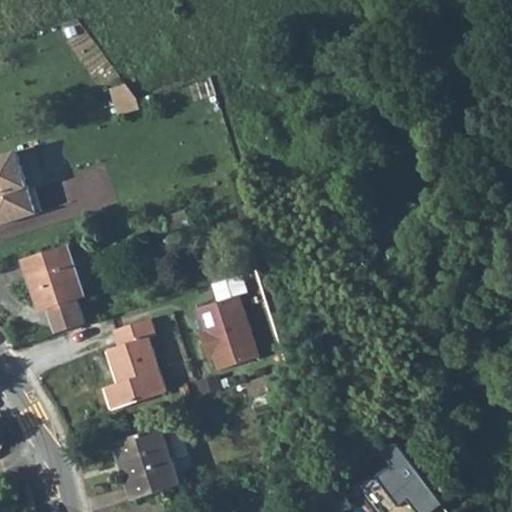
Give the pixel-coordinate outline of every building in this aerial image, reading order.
[(111,90),(114,103),(135,97),(126,85),(111,90)] [(45,184),(32,147),(0,157),(0,226),(36,214),(28,189),(45,184)] [(190,229),(183,210),(161,218),(168,237),(190,229)] [(87,295),(72,245),(25,260),(41,310),(49,308),(78,298),(87,295)] [(214,356),(219,370),(259,357),(240,297),(235,298),(229,278),(210,284),(216,303),(197,309),(207,338),(201,340),(207,359),(214,356)] [(83,316),(78,298),(49,308),(54,325),(83,316)] [(162,335),(156,318),(121,328),(126,345),(113,349),(123,384),(109,388),(115,409),(169,393),(154,337),(162,335)] [(253,398),(293,384),(289,369),(248,382),(253,398)] [(180,485),(163,428),(116,443),(134,500),(180,485)] [(416,496),(428,486),(397,444),(382,450),(416,496)] [(369,465),(366,457),(354,462),(357,470),(369,465)] [(338,478),(335,469),(326,473),(330,480),(338,478)] [(333,496),(326,473),(322,474),(297,482),(304,506),(333,496)]
